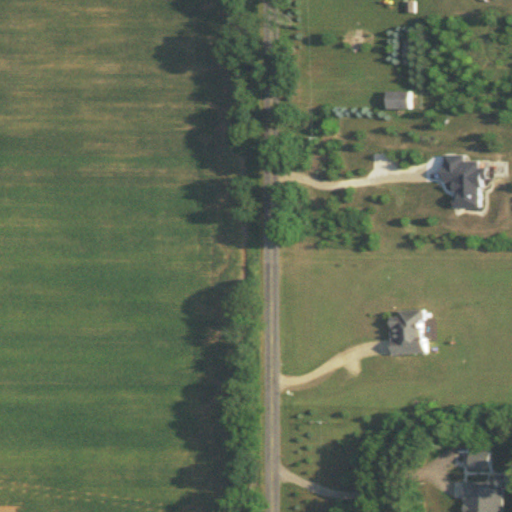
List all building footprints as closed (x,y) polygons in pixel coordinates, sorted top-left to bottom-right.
[(410,89),(386,88),(386,106),(410,106),(410,89)] [(455,205),(480,205),(480,177),(487,177),(487,165),(479,166),(479,158),(464,158),(464,152),(444,153),(444,179),(453,179),(454,192),(455,192),(455,205)] [(392,352),(426,351),(425,307),(399,308),(399,314),(391,314),(392,352)] [(469,448),(469,467),(490,467),(489,447),(469,448)] [(465,478),(464,511),(502,511),(503,485),(497,485),(498,479),(465,478)]
